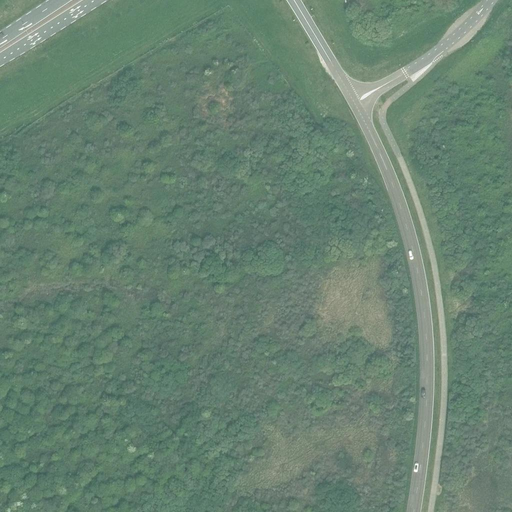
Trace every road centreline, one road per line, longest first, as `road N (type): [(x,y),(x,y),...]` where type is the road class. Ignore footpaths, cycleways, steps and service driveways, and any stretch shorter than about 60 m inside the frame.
road 1 (tertiary): [(412,511),(426,404),(418,276),(394,188),(353,102)]
road 2 (unclassified): [(353,102),(441,49),(490,0)]
